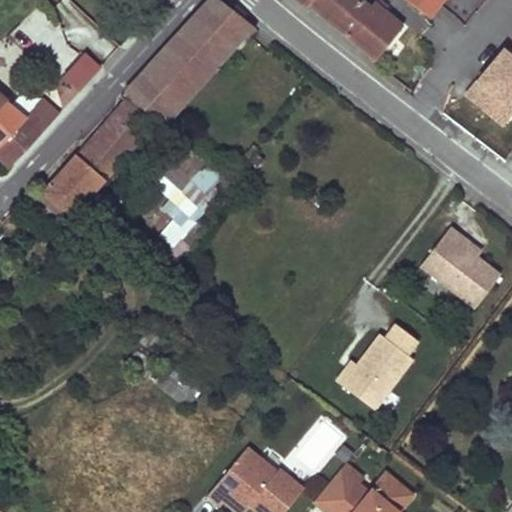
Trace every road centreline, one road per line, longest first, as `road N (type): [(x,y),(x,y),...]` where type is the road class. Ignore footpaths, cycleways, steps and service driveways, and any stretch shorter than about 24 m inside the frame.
road 1 (residential): [(511,202),(254,0)]
road 2 (residential): [(183,0),(0,202)]
